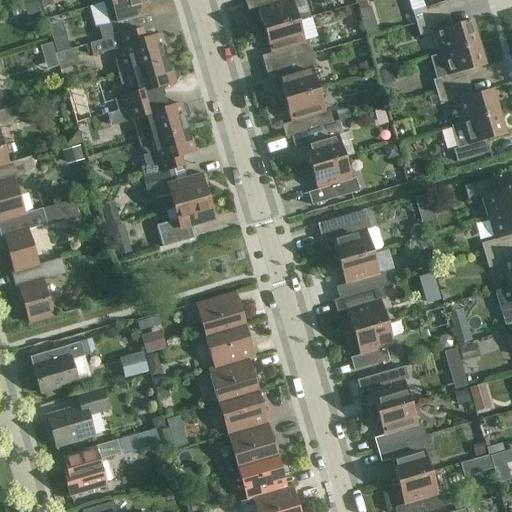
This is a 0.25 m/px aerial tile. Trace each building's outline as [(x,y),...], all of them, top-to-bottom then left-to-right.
[(40,12),(37,0),(21,0),(26,16),(40,12)] [(146,0),(114,0),(111,1),(117,23),(110,25),(114,37),(137,31),(133,19),(146,15),(143,4),(148,3),(146,0)] [(243,0),(247,12),(257,9),(264,32),(298,22),(309,18),(303,0),(243,0)] [(412,12),(416,24),(443,16),(439,4),(454,0),(423,0),(426,8),(412,12)] [(443,16),(416,24),(420,36),(433,32),(440,55),(478,43),(471,20),(446,28),(443,16)] [(261,57),(264,69),(312,55),(309,42),(304,44),(298,22),(264,32),(271,54),(261,57)] [(115,50),(118,74),(120,73),(132,70),(166,60),(159,36),(135,43),(132,32),(118,36),(121,48),(115,50)] [(42,55),(53,52),(51,43),(39,47),(42,55)] [(436,93),(463,85),(460,74),(485,66),(478,43),(440,55),(430,57),(437,80),(433,81),(436,93)] [(278,78),(284,101),(318,91),(311,69),(316,67),(312,55),(264,69),(268,81),(278,78)] [(166,60),(132,70),(120,73),(124,87),(130,85),(127,91),(128,95),(114,100),(117,112),(124,110),(152,101),(163,98),(160,88),(174,84),(173,83),(176,82),(178,78),(175,69),(171,67),(169,68),(166,60)] [(357,66),(360,74),(372,71),(369,62),(357,66)] [(61,67),(64,76),(74,74),(71,64),(61,67)] [(454,102),(460,124),(499,113),(492,90),(467,97),(463,85),(436,93),(440,106),(454,102)] [(285,138),(291,136),(333,124),(333,123),(329,111),(324,113),(318,91),(284,101),(291,123),(282,126),(285,138)] [(163,98),(152,101),(124,110),(127,121),(131,119),(138,143),(187,129),(184,121),(187,120),(189,117),(186,107),(182,105),(180,106),(180,105),(166,109),(163,98)] [(0,167),(9,164),(0,134),(0,128),(21,123),(16,107),(0,111),(0,167)] [(376,112),(379,124),(394,120),(392,109),(376,112)] [(75,124),(88,121),(87,120),(91,119),(89,115),(81,111),(73,113),(75,124)] [(499,113),(460,124),(451,127),(457,149),(453,150),(457,163),(484,155),(480,143),(505,135),(499,113)] [(344,158),(353,156),(347,133),(342,135),(338,122),(333,123),(333,124),(291,136),(294,148),(304,145),(311,168),(344,158)] [(169,160),(194,153),(187,129),(138,143),(139,146),(147,154),(147,155),(142,157),(145,167),(141,168),(144,179),(172,170),(169,160)] [(382,149),(384,156),(390,159),(398,156),(394,145),(382,149)] [(66,166),(84,161),(80,147),(62,153),(66,166)] [(31,157),(9,164),(0,167),(0,221),(24,215),(13,180),(36,173),(31,157)] [(350,180),(344,158),(311,168),(317,191),(308,193),(311,206),(359,192),(355,179),(350,180)] [(170,195),(173,208),(207,198),(201,175),(177,182),(173,170),(142,179),(146,192),(154,190),(156,199),(170,195)] [(481,196),(488,218),(511,211),(511,186),(495,191),(491,180),(464,188),(468,200),(481,196)] [(214,220),(207,198),(173,208),(177,221),(156,227),(163,248),(193,239),(190,227),(214,220)] [(51,207),(42,209),(47,225),(46,225),(47,227),(56,224),(51,207)] [(42,209),(24,215),(0,221),(0,237),(0,239),(4,238),(14,272),(14,273),(39,266),(38,265),(28,231),(46,225),(47,225),(42,209)] [(370,229),(366,216),(364,210),(317,224),(322,243),(332,240),(338,262),(372,253),(371,252),(380,249),(382,246),(377,230),(374,228),(370,229)] [(484,257),(511,249),(508,237),(511,235),(511,211),(488,218),(494,240),(481,244),(484,257)] [(117,213),(105,217),(107,226),(120,223),(117,213)] [(108,229),(113,244),(121,241),(125,234),(123,225),(108,229)] [(423,237),(411,241),(414,252),(426,248),(423,237)] [(502,265),(508,287),(511,286),(511,250),(511,249),(484,257),(488,269),(502,265)] [(372,253),(338,262),(345,285),(335,288),(339,300),(381,288),(387,286),(383,273),(378,275),(372,253)] [(61,259),(38,265),(39,266),(14,273),(14,272),(11,273),(15,289),(19,288),(29,324),(52,317),(43,281),(65,275),(61,259)] [(431,273),(417,278),(426,304),(439,300),(437,292),(431,273)] [(498,290),(505,313),(501,314),(505,326),(511,323),(511,286),(508,287),(498,290)] [(346,311),(353,333),(386,323),(380,301),(385,300),(381,288),(339,300),(333,301),(337,313),(346,311)] [(235,293),(195,305),(205,338),(245,326),(235,293)] [(386,323),(353,333),(360,356),(350,359),(354,371),(401,357),(398,344),(393,345),(386,323)] [(205,338),(214,370),(249,360),(255,359),(245,326),(205,338)] [(468,329),(453,333),(456,346),(471,342),(468,329)] [(145,354),(165,348),(160,331),(140,337),(145,354)] [(91,339),(80,343),(84,356),(94,352),(91,339)] [(84,357),(80,343),(36,356),(39,367),(32,369),(40,394),(78,383),(71,361),(84,357)] [(461,362),(473,359),(470,346),(457,349),(461,362)] [(447,375),(460,371),(454,350),(442,354),(447,375)] [(162,373),(156,353),(146,356),(152,376),(162,373)] [(143,354),(118,361),(124,381),(148,374),(143,354)] [(208,371),(218,404),(258,392),(249,360),(214,370),(208,371)] [(370,391),(377,414),(410,404),(403,382),(408,380),(404,367),(357,381),(360,394),(370,391)] [(471,398),(486,394),(483,384),(469,388),(471,398)] [(158,401),(165,399),(161,386),(154,387),(158,401)] [(59,412),(54,413),(46,416),(55,447),(94,435),(88,417),(109,411),(102,389),(56,402),(59,412)] [(465,390),(456,393),(460,405),(469,402),(465,390)] [(227,436),(268,424),(258,392),(218,404),(227,436)] [(374,439),(377,451),(425,437),(421,424),(416,426),(410,404),(377,414),(383,436),(374,439)] [(301,407),(273,415),(278,434),(306,427),(301,407)] [(237,469),(270,459),(277,457),(268,424),(227,436),(237,469)] [(390,460),(397,483),(430,473),(424,451),(429,449),(425,437),(377,451),(381,463),(390,460)] [(72,454),(76,467),(62,471),(70,497),(106,486),(98,461),(120,454),(116,441),(72,454)] [(486,455),(483,444),(472,447),(475,458),(486,455)] [(487,456),(460,464),(464,477),(491,469),(487,456)] [(495,475),(506,472),(502,456),(490,460),(495,475)] [(287,489),(286,488),(277,457),(270,459),(237,469),(246,501),(252,500),(252,499),(287,489)] [(192,467),(178,471),(182,483),(195,479),(192,467)] [(437,495),(430,473),(397,483),(404,505),(394,508),(395,511),(427,511),(445,507),(442,494),(437,495)] [(252,500),(255,511),(299,511),(292,487),(286,488),(287,489),(252,499),(252,500)] [(115,511),(113,502),(82,511),(81,511),(115,511)] [(190,504),(191,511),(195,511),(200,511),(198,503),(190,504)]
